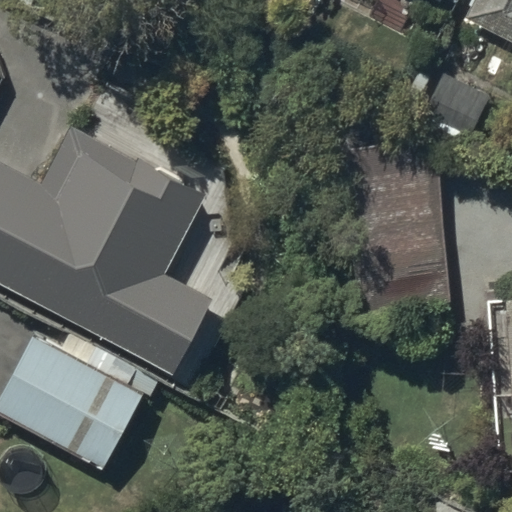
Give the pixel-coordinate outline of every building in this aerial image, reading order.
[(511,0),(472,0),(469,5),(511,26),(511,0)] [(488,83),(439,59),(419,99),(468,124),(488,83)] [(0,267),(176,355),(213,283),(164,258),(202,182),(78,120),(49,178),(0,153),(0,267)] [(454,287),(441,130),(345,137),(358,294),(454,287)] [(143,383),(41,328),(2,398),(104,453),(143,383)] [(254,367),(142,426),(167,473),(278,414),(254,367)] [(461,482),(433,480),(430,511),(485,511),(486,498),(460,496),(461,482)]
